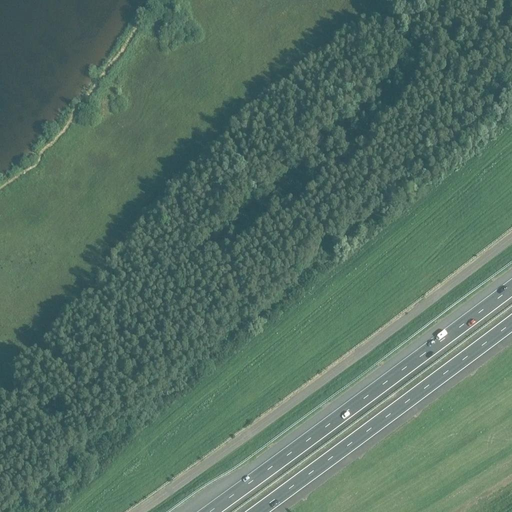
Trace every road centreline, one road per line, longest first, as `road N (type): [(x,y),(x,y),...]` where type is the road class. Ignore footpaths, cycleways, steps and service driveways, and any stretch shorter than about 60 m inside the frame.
road 1 (unclassified): [(511,236),(133,511)]
road 2 (motorway): [(511,286),(207,511)]
road 3 (motorway): [(260,511),(511,325)]
